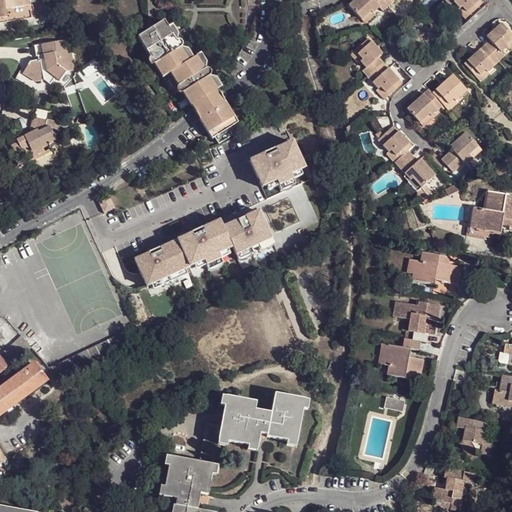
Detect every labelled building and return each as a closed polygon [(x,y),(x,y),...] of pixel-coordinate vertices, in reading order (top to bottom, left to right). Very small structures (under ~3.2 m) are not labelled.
[(2,0),(4,9),(29,4),(28,0),(2,0)] [(380,7),(384,11),(388,6),(382,0),(359,0),(352,7),(363,19),(370,12),(373,14),(380,7)] [(469,16),(482,4),(478,0),(444,0),(450,6),(453,4),(459,10),(461,8),(469,16)] [(461,8),(459,10),(456,13),(463,21),(469,16),(461,8)] [(375,17),(373,14),(370,12),(363,19),(366,23),(375,17)] [(144,43),(170,27),(166,21),(140,37),(144,43)] [(175,42),(179,40),(180,33),(174,24),(170,27),(174,33),(173,38),(175,42)] [(489,41),(484,46),(498,61),(504,57),(501,53),(507,47),(504,44),(511,37),(500,24),(486,37),(489,41)] [(174,33),(170,27),(144,43),(165,77),(173,72),(191,60),(187,54),(182,53),(180,49),(183,47),(184,46),(185,44),(184,41),(181,40),(179,40),(175,42),(173,38),(174,33)] [(34,80),(34,90),(47,88),(45,85),(40,81),(43,79),(48,83),(54,77),(57,80),(65,71),(73,69),(70,52),(66,53),(64,39),(36,45),(38,55),(40,54),(42,58),(36,59),(29,60),(21,74),(31,80),(34,80)] [(367,76),(383,62),(378,56),(381,53),(369,39),(356,51),(362,59),(360,61),(366,67),(362,71),(367,76)] [(486,69),(488,70),(498,61),(484,46),(463,64),(476,77),(486,69)] [(187,54),(191,60),(195,58),(190,48),(183,47),(180,49),(182,53),(187,54)] [(362,59),(356,51),(351,56),(358,63),(360,61),(362,59)] [(204,71),(207,69),(209,63),(203,53),(199,55),(203,62),(202,67),(204,71)] [(203,62),(199,55),(195,58),(191,60),(173,72),(194,106),(220,89),(216,83),(211,82),(209,78),(212,76),(213,75),(214,72),(213,70),(210,69),(207,69),(204,71),(202,67),(203,62)] [(387,93),(400,81),(383,62),(367,76),(378,88),(380,86),(387,93)] [(486,69),(476,77),(481,84),(492,74),(488,70),(486,69)] [(453,75),(432,94),(443,106),(445,108),(454,98),(457,101),(467,90),(453,75)] [(216,83),(220,89),(224,87),(219,77),(212,76),(209,78),(211,82),(216,83)] [(380,86),(378,88),(375,90),(382,98),(387,93),(380,86)] [(220,89),(194,106),(198,112),(202,118),(228,102),(224,96),(220,89)] [(443,106),(432,94),(428,90),(407,110),(419,123),(429,115),(431,117),(443,106)] [(454,98),(445,108),(448,112),(458,102),(457,101),(454,98)] [(228,102),(202,118),(215,139),(216,138),(238,124),(241,122),(228,102)] [(429,115),(419,123),(425,129),(434,120),(431,117),(429,115)] [(44,119),(31,116),(27,130),(28,132),(21,135),(12,139),(13,142),(8,145),(17,162),(24,158),(26,162),(50,150),(49,146),(60,140),(56,134),(59,132),(54,120),(44,118),(44,119)] [(238,124),(216,138),(220,144),(242,130),(238,124)] [(407,151),(412,147),(393,126),(383,136),(379,132),(375,136),(389,151),(392,149),(400,158),(407,151)] [(477,147),(467,134),(449,149),(451,151),(442,161),(452,173),(469,159),(467,156),(477,147)] [(149,250),(134,257),(147,284),(151,293),(236,254),(242,266),(277,249),(290,243),(290,244),(307,236),(302,225),(319,217),(302,180),(309,176),(304,165),(292,138),(277,145),(276,145),(274,145),(273,145),(271,145),(269,146),(272,151),(266,153),(264,150),(263,151),(249,158),(261,184),(267,196),(255,201),(220,218),(205,224),(204,224),(202,224),(200,224),(198,225),(197,225),(199,230),(194,233),(192,230),(191,231),(163,244),(162,244),(160,244),(158,244),(156,245),(154,245),(157,250),(151,253),(149,249),(149,250)] [(392,149),(389,151),(386,154),(394,163),(400,158),(392,149)] [(504,162),(494,167),(499,177),(511,170),(511,160),(504,162)] [(110,192),(99,197),(102,204),(103,203),(103,202),(101,197),(109,194),(111,198),(112,199),(113,199),(110,192)] [(511,197),(484,192),(481,209),(469,207),(464,235),(482,238),(483,231),(496,233),(500,217),(508,219),(506,228),(511,229),(511,197)] [(109,194),(101,197),(103,202),(111,198),(109,194)] [(103,203),(102,204),(105,211),(116,206),(113,199),(112,199),(103,203)] [(444,256),(415,250),(413,259),(408,258),(404,280),(425,285),(428,276),(434,277),(433,282),(452,285),(456,265),(442,262),(444,256)] [(405,331),(413,333),(411,339),(419,341),(426,342),(427,336),(419,334),(421,329),(423,317),(435,320),(438,307),(417,302),(415,308),(399,304),(396,319),(406,322),(405,331)] [(392,303),(389,318),(396,319),(399,304),(392,303)] [(136,324),(49,369),(61,383),(120,354),(119,351),(142,337),(139,332),(136,324)] [(419,334),(427,336),(431,337),(433,332),(421,329),(419,334)] [(405,331),(403,337),(411,339),(413,333),(405,331)] [(22,336),(4,352),(13,362),(15,364),(32,348),(22,336)] [(408,350),(416,352),(419,341),(411,339),(403,337),(402,337),(399,348),(387,346),(381,367),(389,369),(387,377),(412,381),(414,375),(418,377),(421,360),(407,358),(408,350)] [(511,343),(506,343),(505,352),(501,351),(499,360),(501,361),(509,363),(511,363),(511,343)] [(379,345),(374,366),(381,367),(387,346),(379,345)] [(13,362),(4,352),(0,355),(0,356),(9,366),(13,362)] [(0,374),(9,366),(0,356),(0,374)] [(43,376),(35,364),(0,389),(0,416),(47,382),(43,376)] [(511,375),(501,374),(498,390),(492,389),(489,401),(508,406),(508,402),(511,402),(511,375)] [(276,393),(273,411),(256,408),(257,400),(226,395),(221,424),(219,438),(259,445),(262,434),(269,435),(269,439),(300,443),(308,398),(276,393)] [(404,399),(383,395),(381,406),(402,410),(404,399)] [(477,418),(457,415),(455,425),(464,427),(462,439),(458,442),(471,459),(481,451),(490,453),(492,441),(488,440),(490,429),(488,429),(489,421),(477,418)] [(201,460),(215,463),(219,438),(221,424),(207,422),(201,460)] [(215,511),(216,511),(198,508),(201,492),(210,493),(215,463),(201,460),(172,455),(165,497),(179,500),(178,505),(175,505),(173,511),(215,511)] [(476,473),(442,467),(440,475),(444,477),(451,477),(448,489),(442,488),(432,485),(429,498),(434,500),(433,503),(461,508),(463,496),(461,496),(464,479),(474,482),(476,473)] [(442,488),(448,489),(451,477),(444,477),(442,488)]
